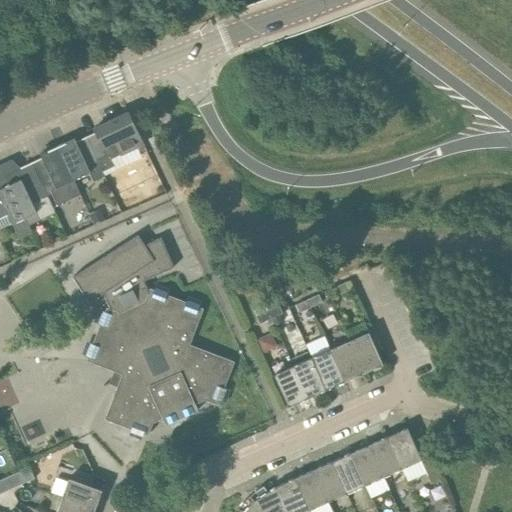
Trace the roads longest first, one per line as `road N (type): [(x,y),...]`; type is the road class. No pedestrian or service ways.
road 1 (residential): [(187,511),(216,476),(399,388),(401,365),(357,273)]
road 2 (tertiary): [(0,128),(325,0)]
road 3 (primary): [(342,0),(511,126)]
road 4 (primary): [(511,88),(396,0)]
